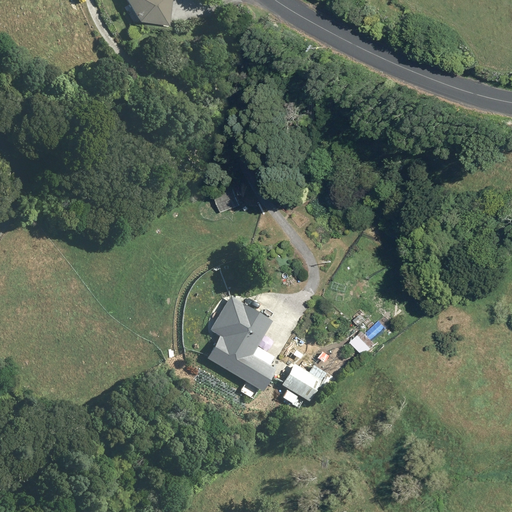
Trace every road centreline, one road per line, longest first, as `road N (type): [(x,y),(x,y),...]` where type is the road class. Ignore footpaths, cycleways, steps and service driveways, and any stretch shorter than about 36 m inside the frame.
road 1 (track): [(92,0),(135,69),(225,129),(307,249),(316,279),(270,350)]
road 2 (residential): [(274,0),(396,65),(511,103)]
